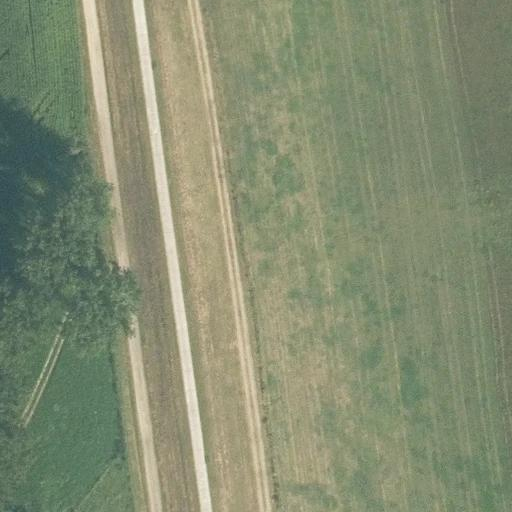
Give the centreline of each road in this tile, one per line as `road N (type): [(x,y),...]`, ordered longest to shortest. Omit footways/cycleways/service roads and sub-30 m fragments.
road 1 (track): [(193,0),(260,511)]
road 2 (track): [(155,511),(89,0)]
